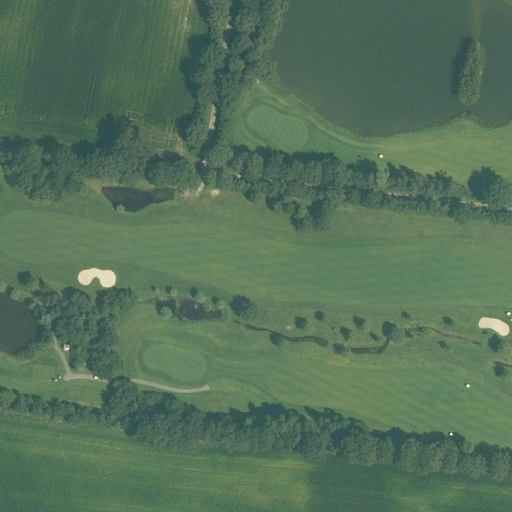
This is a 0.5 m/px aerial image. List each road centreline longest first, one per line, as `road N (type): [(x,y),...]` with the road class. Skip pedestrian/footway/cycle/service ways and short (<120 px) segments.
road 1 (unclassified): [(511,211),(213,175),(205,151),(233,0)]
road 2 (track): [(0,149),(213,175)]
